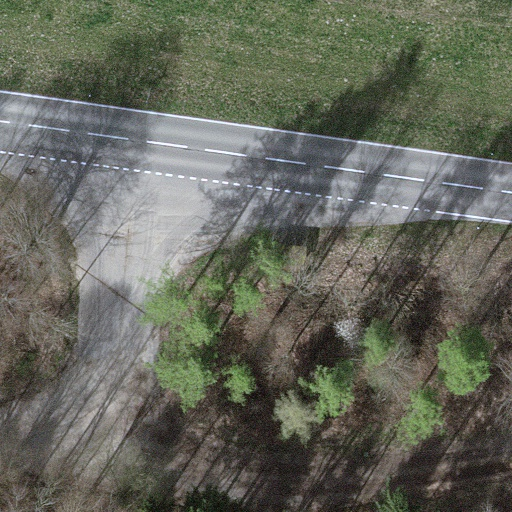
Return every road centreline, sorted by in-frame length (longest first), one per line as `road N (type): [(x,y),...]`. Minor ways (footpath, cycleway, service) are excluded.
road 1 (secondary): [(0,122),(511,191)]
road 2 (track): [(104,427),(170,467),(267,487),(395,475),(511,451)]
